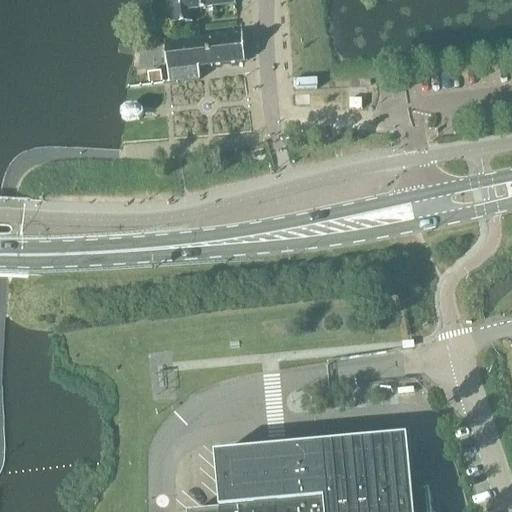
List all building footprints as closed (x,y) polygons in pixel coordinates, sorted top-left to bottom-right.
[(166,0),(166,1),(171,1),(174,26),(192,24),(190,12),(236,6),(235,0),(166,0)] [(245,63),(242,34),(165,43),(169,84),(199,82),(199,68),(245,63)] [(138,106),(125,108),(123,110),(121,112),(122,119),(124,121),(127,122),(139,121),(141,119),(143,117),(143,114),(143,110),(138,106)] [(188,331),(190,350),(224,347),(223,328),(188,331)] [(146,336),(149,373),(184,370),(180,332),(146,336)] [(412,344),(400,344),(400,349),(400,353),(412,353),(412,348),(412,344)] [(431,511),(430,493),(409,495),(407,474),(408,474),(405,448),(279,460),(224,465),(228,511),(225,511),(431,511)]
